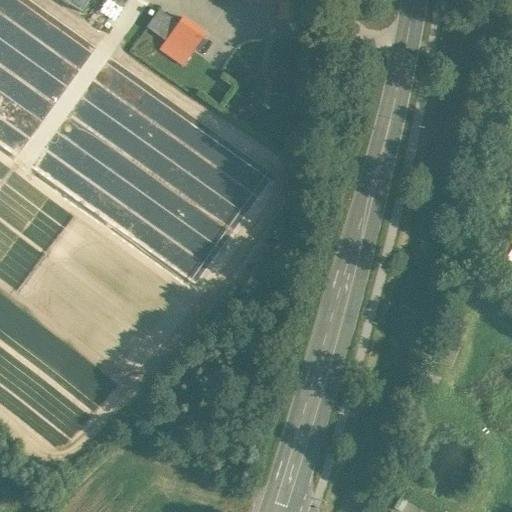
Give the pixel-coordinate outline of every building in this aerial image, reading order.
[(89,0),(62,0),(81,12),(89,0)] [(310,0),(279,0),(279,4),(278,18),(308,22),(310,0)] [(159,10),(147,27),(166,41),(178,24),(159,10)] [(205,34),(183,18),(178,24),(166,41),(189,57),(205,34)] [(189,57),(166,41),(160,50),(183,65),(189,57)]
